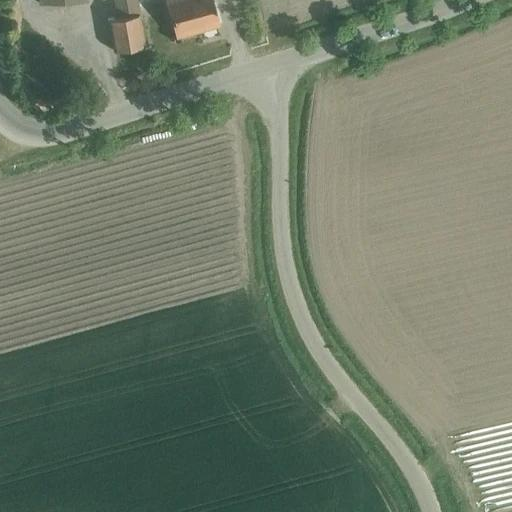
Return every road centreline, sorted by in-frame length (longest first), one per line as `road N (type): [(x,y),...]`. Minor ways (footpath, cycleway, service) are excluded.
road 1 (tertiary): [(432,511),(412,466),(312,336),(288,275),(268,71)]
road 2 (tertiary): [(268,71),(56,127),(6,114),(0,102)]
road 3 (unclassified): [(268,71),(468,0)]
